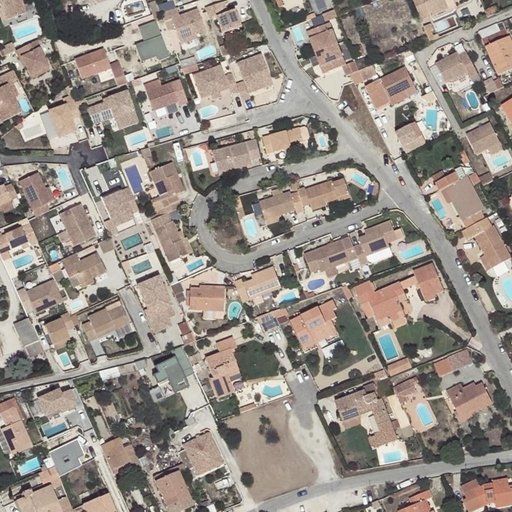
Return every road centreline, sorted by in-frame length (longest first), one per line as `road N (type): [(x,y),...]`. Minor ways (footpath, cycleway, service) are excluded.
road 1 (residential): [(362,154),(217,196),(204,227),(219,255),(251,259),(405,200)]
road 2 (residential): [(405,200),(438,235),(511,386)]
road 3 (unclassified): [(511,14),(418,52),(456,130)]
road 4 (residential): [(511,455),(339,486)]
road 5 (residential): [(339,486),(291,375)]
